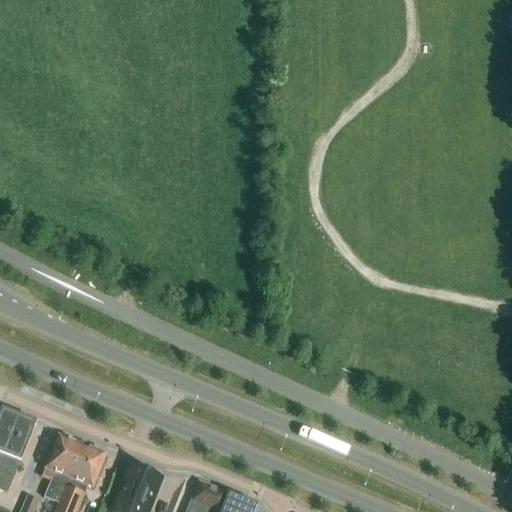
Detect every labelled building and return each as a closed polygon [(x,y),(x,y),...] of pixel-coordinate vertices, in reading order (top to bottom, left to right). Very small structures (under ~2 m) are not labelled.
[(0,414),(0,415),(0,493),(7,496),(34,428),(0,414)] [(58,504),(82,447),(71,442),(70,439),(64,436),(61,438),(59,437),(46,470),(58,475),(52,480),(45,498),(58,504)] [(82,447),(58,504),(54,511),(77,511),(88,488),(92,489),(105,456),(102,455),(101,452),(94,449),(91,451),(82,447)] [(161,476),(146,470),(144,474),(130,468),(111,511),(149,511),(163,481),(159,480),(161,476)] [(190,511),(189,511),(221,511),(229,496),(201,484),(190,511)] [(254,511),(256,507),(229,496),(221,511),(254,511)] [(25,497),(19,511),(34,511),(38,503),(25,497)]
